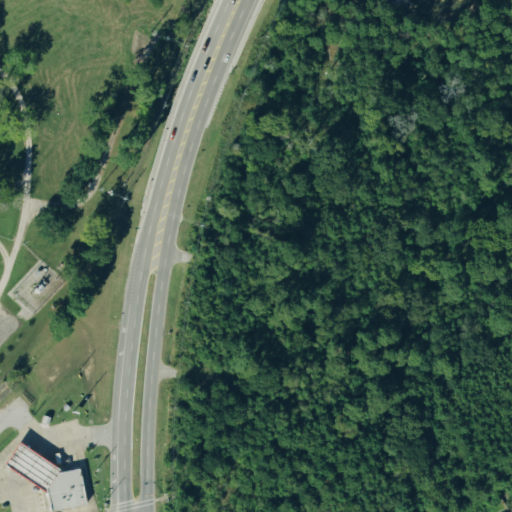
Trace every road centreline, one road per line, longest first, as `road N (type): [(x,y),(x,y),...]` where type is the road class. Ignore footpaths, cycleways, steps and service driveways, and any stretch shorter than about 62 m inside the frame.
road 1 (secondary): [(146,511),(151,371),(180,190),(249,0)]
road 2 (secondary): [(231,0),(190,95),(148,231),(127,369)]
